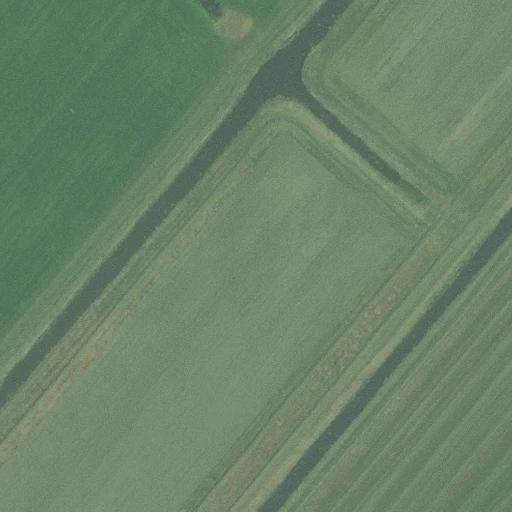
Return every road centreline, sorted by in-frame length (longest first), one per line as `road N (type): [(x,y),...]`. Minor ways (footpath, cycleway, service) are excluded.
road 1 (track): [(295,0),(0,354)]
road 2 (track): [(511,188),(236,511)]
